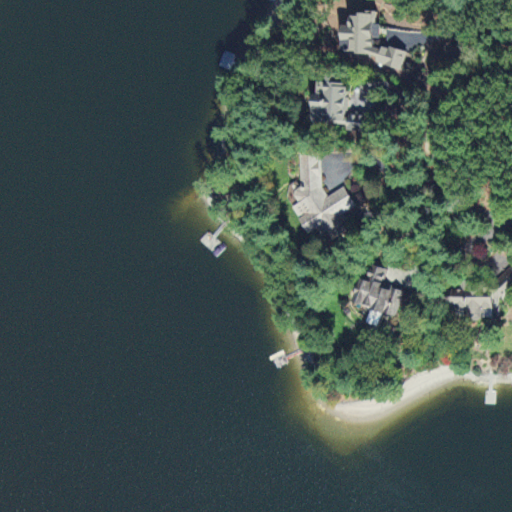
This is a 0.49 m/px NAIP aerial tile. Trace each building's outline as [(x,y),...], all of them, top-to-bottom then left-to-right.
[(401,73),(407,54),(393,50),(374,49),(375,41),(380,41),(381,27),(377,26),(377,16),(352,15),(348,27),(341,27),(340,52),(346,54),(351,54),(358,56),(367,57),(376,60),(376,65),(401,73)] [(311,126),(346,127),(348,85),(317,83),(317,96),(312,96),(311,126)] [(348,115),(348,133),(365,133),(365,116),(348,115)] [(318,155),(299,156),(301,191),(294,195),(300,206),(294,209),(307,236),(319,235),(321,239),(331,239),(344,232),(343,217),(355,211),(345,190),(327,199),(322,189),(321,160),(318,155)] [(398,318),(404,294),(383,289),(387,271),(371,267),(368,283),(359,281),(353,307),(398,318)]
